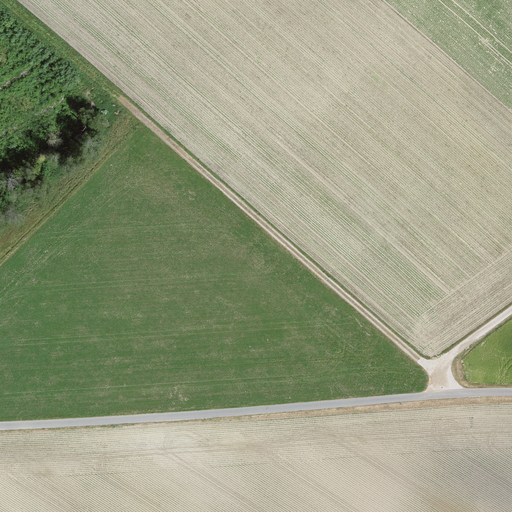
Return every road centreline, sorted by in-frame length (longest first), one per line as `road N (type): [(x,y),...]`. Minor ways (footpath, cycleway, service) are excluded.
road 1 (track): [(0,425),(511,391)]
road 2 (track): [(127,103),(436,371)]
road 3 (track): [(444,395),(436,371),(511,309)]
